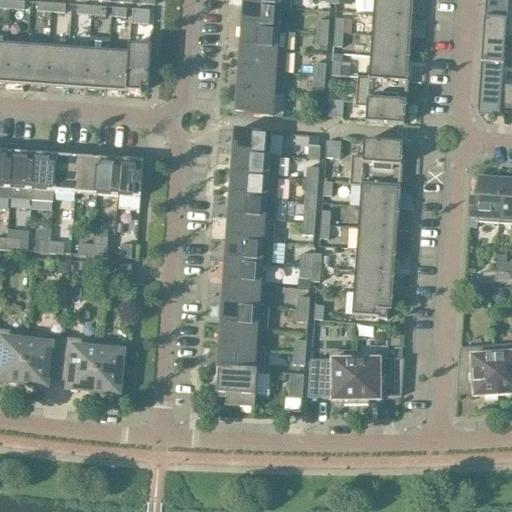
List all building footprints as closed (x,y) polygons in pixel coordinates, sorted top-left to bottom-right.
[(0,0),(0,9),(9,11),(10,2),(0,0)] [(289,10),(289,0),(243,0),(243,7),(289,10)] [(411,18),(412,0),(373,0),(372,16),(411,18)] [(511,0),(484,0),(481,41),(511,42),(511,0)] [(10,2),(9,11),(23,11),(24,3),(10,2)] [(50,14),(51,5),(37,4),(36,13),(50,14)] [(51,5),(50,14),(64,15),(65,6),(51,5)] [(91,16),(91,8),(77,6),(77,15),(91,16)] [(289,12),(289,10),(243,7),(242,29),(288,32),(278,31),(280,11),(289,12)] [(91,8),(91,16),(105,17),(105,8),(91,8)] [(112,9),(111,18),(125,19),(126,10),(112,9)] [(132,11),(131,25),(148,26),(149,12),(132,11)] [(409,40),(411,18),(372,16),(371,37),(409,40)] [(333,35),(342,35),(343,21),(334,21),(333,35)] [(315,34),(327,35),(328,22),(316,22),(315,34)] [(286,53),(288,32),(242,29),(240,50),(286,53)] [(326,47),(327,35),(315,34),(314,46),(326,47)] [(341,57),(342,35),(333,35),(332,57),(341,57)] [(408,62),(409,40),(371,37),(369,59),(408,62)] [(511,42),(481,41),(476,113),(478,113),(478,112),(497,114),(497,115),(499,115),(499,107),(511,107),(511,42)] [(24,86),(27,46),(7,45),(4,85),(24,86)] [(45,88),(48,48),(27,46),(24,86),(45,88)] [(151,48),(130,46),(129,46),(128,54),(129,54),(126,93),(140,94),(141,88),(147,89),(148,83),(151,48)] [(65,89),(68,49),(48,48),(45,88),(65,89)] [(85,91),(88,51),(68,49),(65,89),(85,91)] [(285,75),(286,53),(240,50),(239,72),(285,75)] [(106,92),(109,52),(88,51),(85,91),(106,92)] [(129,54),(128,54),(109,52),(106,92),(126,93),(129,54)] [(406,83),(408,62),(369,59),(368,80),(357,79),(357,80),(406,83)] [(330,78),(339,78),(340,64),(331,64),(330,78)] [(312,77),(324,78),(325,65),(313,65),(312,77)] [(284,76),(285,75),(239,72),(237,93),(283,97),(283,96),(274,95),(275,76),(284,76)] [(323,90),(324,78),(312,77),(311,89),(323,90)] [(405,104),(406,83),(357,80),(355,108),(366,109),(405,111),(405,104)] [(282,119),(283,97),(237,93),(235,116),(282,119)] [(322,112),(323,99),(311,99),(310,111),(322,112)] [(343,103),(329,102),(328,110),(342,111),(343,103)] [(404,120),(405,111),(366,109),(365,124),(400,127),(400,120),(404,120)] [(342,119),(342,111),(328,110),(328,118),(342,119)] [(271,134),(236,132),(234,132),(233,154),(269,157),(271,134)] [(398,145),(369,143),(363,142),(362,158),(351,157),(351,163),(400,167),(401,152),(398,152),(398,145)] [(340,144),(339,144),(326,143),(325,151),(339,152),(340,144)] [(306,160),(318,161),(319,148),(307,147),(306,160)] [(339,161),(339,152),(325,151),(325,160),(339,161)] [(0,199),(9,200),(12,154),(0,152),(0,199)] [(31,192),(34,155),(12,154),(9,200),(10,200),(10,190),(31,192)] [(268,177),(269,157),(233,154),(231,176),(277,179),(277,178),(268,177)] [(53,194),(55,157),(34,155),(31,192),(32,192),(31,202),(52,204),(53,194)] [(74,195),(77,158),(55,157),(53,194),(74,195)] [(96,197),(98,160),(77,158),(74,195),(96,197)] [(117,198),(120,161),(98,160),(96,197),(117,198)] [(120,161),(117,198),(140,200),(140,189),(141,189),(142,176),(141,176),(142,170),(141,170),(142,164),(135,164),(135,163),(120,161)] [(400,168),(400,167),(351,163),(349,185),(399,188),(400,168)] [(305,181),(317,182),(318,170),(306,169),(305,181)] [(275,201),(277,179),(231,176),(229,197),(275,201)] [(316,195),(317,182),(305,181),(304,194),(316,195)] [(498,225),(501,182),(479,181),(477,203),(472,202),(472,201),(470,201),(468,226),(475,226),(476,223),(498,225)] [(511,226),(511,183),(501,182),(498,225),(511,226)] [(331,198),(332,184),(323,184),(322,198),(331,198)] [(397,210),(399,188),(349,185),(349,186),(360,187),(359,208),(397,210)] [(274,222),(275,201),(229,197),(228,219),(274,222)] [(396,232),(397,210),(359,208),(357,229),(396,232)] [(302,224),(314,225),(315,213),(303,212),(302,224)] [(320,227),(329,227),(330,213),(321,213),(320,227)] [(272,244),(274,222),(228,219),(226,241),(272,244)] [(313,238),(314,225),(302,224),(301,237),(313,238)] [(328,242),(329,227),(320,227),(319,241),(328,242)] [(394,254),(396,232),(357,229),(356,251),(394,254)] [(6,241),(5,252),(19,253),(20,242),(6,241)] [(271,266),(272,244),(226,241),(225,262),(271,266)] [(48,255),(49,244),(35,243),(34,254),(48,255)] [(49,244),(48,255),(62,256),(63,245),(49,244)] [(91,258),(92,247),(78,246),(77,257),(91,258)] [(130,261),(131,247),(121,246),(120,260),(130,261)] [(92,247),(91,258),(105,259),(106,248),(92,247)] [(393,276),(394,254),(356,251),(354,273),(393,276)] [(299,268),(311,269),(311,256),(299,255),(299,268)] [(321,256),(315,256),(312,256),(311,270),(320,271),(321,256)] [(271,267),(271,266),(225,262),(223,284),(260,287),(261,266),(271,267)] [(59,263),(58,269),(62,274),(68,274),(68,264),(59,263)] [(106,265),(105,279),(129,281),(130,267),(106,265)] [(310,281),(311,269),(299,268),(298,280),(310,281)] [(319,284),(320,271),(311,270),(310,284),(319,284)] [(391,297),(393,276),(354,273),(353,295),(391,297)] [(481,284),(495,284),(495,273),(480,274),(481,284)] [(495,273),(495,284),(510,283),(509,273),(495,273)] [(258,307),(260,287),(223,284),(222,306),(268,309),(268,308),(258,307)] [(70,290),(69,300),(79,300),(80,290),(70,290)] [(489,291),(478,291),(478,298),(482,302),(489,302),(489,291)] [(501,291),(491,295),(496,305),(501,302),(503,295),(501,291)] [(390,312),(391,297),(353,295),(351,316),(378,318),(378,320),(386,321),(387,312),(390,312)] [(295,311),(307,312),(308,300),(296,299),(295,311)] [(266,331),(268,309),(222,306),(220,327),(266,331)] [(315,307),(314,321),(322,322),(323,308),(315,307)] [(306,324),(307,312),(295,311),(294,324),(306,324)] [(266,334),(266,331),(220,327),(219,349),(265,352),(265,351),(255,350),(257,334),(266,334)] [(0,382),(20,385),(27,335),(0,331),(0,382)] [(57,382),(62,339),(27,335),(20,385),(45,388),(46,381),(57,382)] [(93,393),(98,343),(62,339),(57,382),(69,383),(68,390),(93,393)] [(292,354),(304,355),(305,343),(293,342),(292,354)] [(98,343),(93,393),(118,395),(123,345),(98,343)] [(511,346),(493,348),(497,397),(511,396),(511,346)] [(472,399),(497,397),(493,348),(460,350),(456,396),(472,395),(472,399)] [(263,374),(265,352),(219,349),(217,370),(263,374)] [(343,407),(355,407),(355,353),(331,353),(331,362),(310,362),(308,399),(331,399),(331,403),(343,403),(343,407)] [(400,398),(402,361),(379,362),(379,361),(356,361),(356,353),(355,353),(355,407),(368,407),(368,403),(379,403),(379,399),(400,398)] [(303,367),(304,355),(292,354),(291,367),(303,367)] [(263,375),(263,374),(217,370),(215,395),(226,396),(225,408),(254,410),(256,375),(263,375)] [(301,399),(303,377),(290,376),(288,398),(301,399)]
